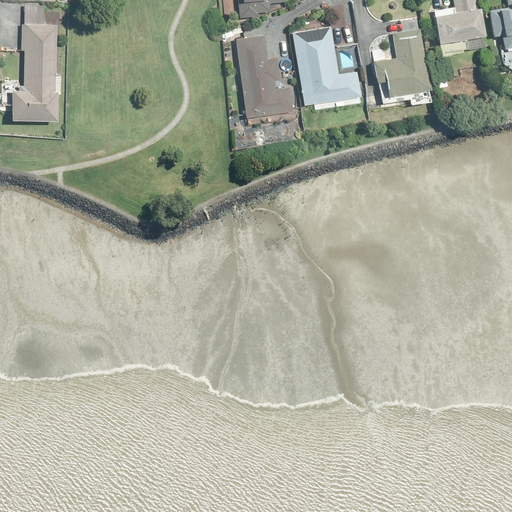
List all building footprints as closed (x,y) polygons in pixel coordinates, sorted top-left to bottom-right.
[(237,0),(239,15),(270,12),(269,1),(288,0),(237,0)] [(487,32),(482,0),(453,0),(454,3),(435,6),(440,39),(487,32)] [(511,0),(503,0),(504,5),(488,7),(491,30),(499,29),(502,44),(511,42),(511,0)] [(12,114),(55,115),(57,22),(42,21),(43,2),(24,2),(22,82),(13,82),(12,114)] [(429,87),(417,14),(398,17),(400,28),(392,29),(396,53),(389,54),(388,46),(371,49),(378,95),(429,87)] [(330,23),(291,30),(303,101),(361,92),(357,68),(338,71),(330,23)] [(267,31),(235,35),(246,113),(293,106),(290,85),(280,86),(275,56),(270,56),(267,31)]
